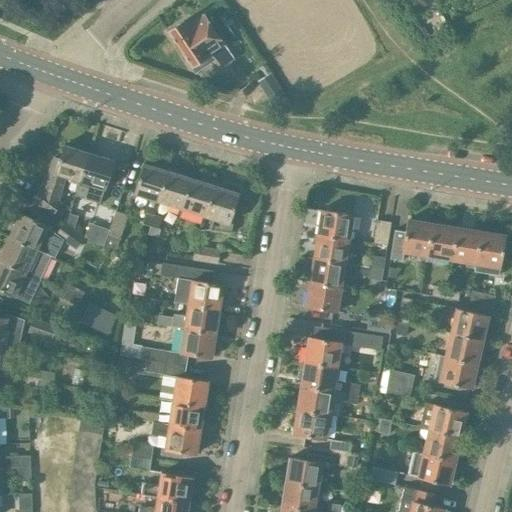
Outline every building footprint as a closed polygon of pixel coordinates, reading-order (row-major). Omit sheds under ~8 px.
[(183,20),(168,30),(195,71),(213,59),(219,67),(232,58),(204,14),(187,25),(183,20)] [(270,74),(260,81),(271,98),(281,91),(270,74)] [(68,183),(78,186),(88,153),(63,145),(58,159),(53,157),(42,191),(39,189),(31,200),(52,215),(59,205),(57,203),(65,178),(69,179),(68,183)] [(113,162),(88,153),(78,186),(76,196),(99,203),(113,162)] [(167,171),(144,164),(135,194),(147,198),(143,211),(146,212),(147,212),(154,214),(158,201),(167,171)] [(117,166),(112,181),(123,185),(128,170),(117,166)] [(191,179),(167,171),(158,201),(182,208),(191,179)] [(215,186),(191,179),(182,208),(205,216),(215,186)] [(215,186),(205,216),(213,218),(210,230),(232,234),(233,224),(229,222),(238,194),(215,186)] [(116,210),(104,245),(117,249),(128,214),(116,210)] [(321,210),(317,234),(349,239),(353,215),(321,210)] [(154,214),(147,212),(146,212),(143,223),(151,225),(151,224),(154,214)] [(19,213),(8,237),(51,256),(55,258),(64,239),(47,226),(19,213)] [(73,230),(78,215),(70,213),(66,225),(73,230)] [(154,214),(151,225),(158,228),(162,216),(154,214)] [(373,243),(387,245),(391,222),(377,220),(373,243)] [(427,254),(432,224),(407,220),(405,233),(394,231),(389,258),(401,260),(403,250),(427,254)] [(73,230),(66,225),(63,223),(56,233),(77,247),(83,237),(73,230)] [(191,224),(188,235),(196,238),(199,226),(191,224)] [(456,227),(432,224),(427,254),(450,258),(456,227)] [(481,231),(456,227),(450,258),(475,262),(481,231)] [(476,262),(474,271),(500,275),(501,266),(506,235),(481,231),(476,262)] [(317,234),(313,257),(345,263),(349,239),(317,234)] [(51,256),(8,237),(0,254),(0,261),(40,280),(51,256)] [(195,245),(193,259),(218,263),(220,249),(195,245)] [(370,266),(383,268),(385,257),(372,254),(370,266)] [(307,257),(305,271),(310,272),(309,282),(341,287),(345,263),(313,257),(307,257)] [(0,261),(0,288),(15,296),(25,301),(29,303),(40,280),(0,261)] [(173,301),(188,304),(219,309),(223,285),(193,281),(195,267),(162,262),(162,264),(153,262),(152,273),(177,277),(173,301)] [(381,280),(383,268),(370,266),(368,278),(381,280)] [(78,298),(81,290),(60,280),(56,288),(78,298)] [(337,311),(341,287),(309,282),(305,305),(337,311)] [(432,296),(444,298),(446,288),(434,286),(432,296)] [(56,288),(53,295),(74,305),(78,298),(56,288)] [(459,290),(446,288),(444,298),(457,300),(459,290)] [(472,290),(469,302),(492,308),(495,296),(472,290)] [(413,298),(401,296),(397,320),(409,322),(413,298)] [(106,333),(115,315),(87,302),(79,321),(106,333)] [(184,328),(216,333),(219,309),(188,304),(186,316),(173,314),(172,317),(160,315),(159,324),(184,328)] [(451,333),(481,340),(487,315),(457,308),(451,333)] [(0,317),(0,344),(1,345),(18,349),(24,320),(6,313),(5,318),(0,317)] [(33,316),(28,330),(58,341),(63,326),(33,316)] [(368,317),(366,330),(389,334),(391,320),(368,317)] [(406,336),(409,322),(397,320),(395,334),(406,336)] [(184,328),(180,353),(190,354),(212,357),(216,333),(184,328)] [(346,331),(344,345),(380,350),(382,337),(346,331)] [(451,333),(446,357),(476,363),(481,340),(451,333)] [(308,338),(304,362),(336,366),(340,343),(308,338)] [(0,350),(1,345),(0,344),(0,369),(6,371),(8,361),(0,358),(0,350)] [(170,351),(144,347),(142,359),(148,360),(168,363),(170,351)] [(438,355),(433,379),(441,380),(471,387),(476,363),(446,357),(438,355)] [(168,363),(148,360),(146,372),(166,375),(168,363)] [(304,362),(301,386),(332,391),(336,366),(304,362)] [(50,380),(54,381),(55,373),(29,367),(28,375),(50,380)] [(389,369),(387,381),(412,387),(415,374),(389,369)] [(49,388),(50,380),(28,375),(26,383),(49,388)] [(176,376),(172,401),(204,406),(208,381),(186,378),(176,376)] [(409,398),(412,387),(387,381),(385,393),(409,398)] [(345,392),(359,394),(360,384),(347,382),(345,392)] [(301,386),(297,410),(328,415),(332,391),(301,386)] [(345,392),(343,402),(357,404),(359,394),(345,392)] [(200,430),(204,406),(172,401),(168,425),(200,430)] [(419,427),(430,429),(460,436),(465,412),(425,402),(419,427)] [(0,418),(10,418),(10,408),(0,406),(0,418)] [(325,438),(328,415),(297,410),(293,434),(325,438)] [(149,422),(156,423),(158,413),(144,411),(142,421),(149,422)] [(81,417),(79,429),(103,433),(104,420),(81,417)] [(391,421),(380,419),(378,432),(388,434),(391,421)] [(197,453),(200,430),(156,423),(149,422),(148,433),(166,436),(164,448),(197,453)] [(79,429),(77,442),(101,446),(103,433),(79,429)] [(430,429),(425,452),(454,459),(460,436),(430,429)] [(340,453),(349,454),(351,442),(331,439),(329,451),(340,453)] [(77,442),(75,455),(99,458),(101,446),(77,442)] [(133,443),(131,455),(151,458),(153,446),(133,443)] [(449,485),(454,459),(425,452),(413,450),(407,475),(449,485)] [(290,458),(286,483),(317,488),(319,473),(332,475),(335,457),(309,453),(307,460),(290,458)] [(340,453),(338,464),(353,467),(355,455),(349,454),(340,453)] [(75,455),(73,467),(97,471),(99,458),(75,455)] [(149,470),(151,458),(131,455),(129,467),(149,470)] [(6,457),(7,469),(18,468),(31,468),(30,456),(6,457)] [(372,466),(370,479),(394,485),(398,472),(372,466)] [(73,467),(71,480),(95,484),(97,471),(73,467)] [(31,468),(18,468),(19,480),(31,479),(31,468)] [(160,473),(158,486),(141,483),(139,494),(157,497),(188,502),(192,478),(160,473)] [(95,487),(95,484),(71,480),(69,493),(95,493),(95,487)] [(282,506),(313,511),(317,488),(286,483),(282,506)] [(398,511),(442,511),(444,508),(432,505),(435,494),(404,486),(398,511)] [(69,493),(69,504),(95,503),(95,493),(69,493)] [(186,511),(188,502),(157,497),(155,508),(138,505),(136,511),(186,511)] [(326,500),(324,511),(337,511),(340,502),(326,500)] [(95,511),(95,503),(69,504),(69,511),(95,511)]
